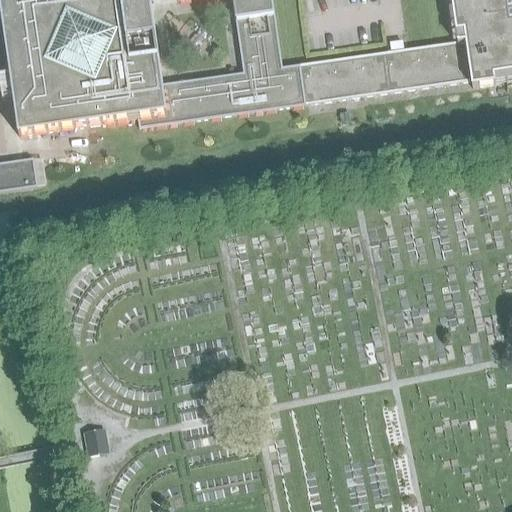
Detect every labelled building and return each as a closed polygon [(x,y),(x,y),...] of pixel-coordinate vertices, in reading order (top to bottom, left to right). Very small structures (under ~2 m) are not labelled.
[(0,0),(0,19),(1,20),(18,140),(136,123),(138,133),(305,108),(299,68),(281,71),(270,0),(0,0)] [(390,55),(299,68),(305,108),(470,85),(471,91),(511,85),(511,0),(449,0),(455,36),(463,35),(464,46),(402,54),(401,44),(389,46),(390,55)] [(342,127),(351,125),(349,114),(340,116),(342,127)] [(0,197),(36,192),(32,162),(0,166),(0,197)] [(106,456),(101,431),(80,436),(85,460),(106,456)]
